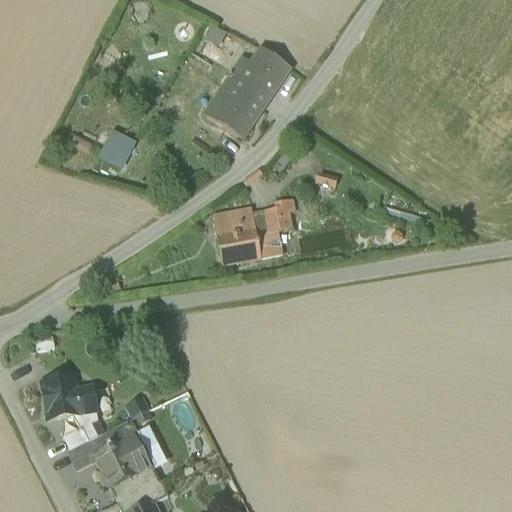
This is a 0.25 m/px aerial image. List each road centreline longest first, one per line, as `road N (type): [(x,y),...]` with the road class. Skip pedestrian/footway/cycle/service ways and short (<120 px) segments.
road 1 (unclassified): [(0,336),(511,250)]
road 2 (unclassified): [(0,329),(265,158),(377,0)]
road 3 (residential): [(0,374),(69,511)]
